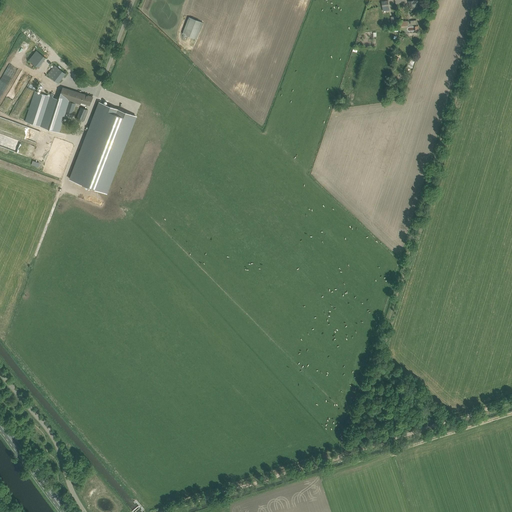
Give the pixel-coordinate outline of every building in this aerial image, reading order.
[(218,0),(209,27),(220,31),(229,0),(218,0)] [(419,8),(422,7),(421,0),(418,1),(417,0),(415,0),(409,1),(410,10),(419,8)] [(197,39),(203,22),(189,17),(183,34),(197,39)] [(210,43),(214,34),(209,32),(205,41),(210,43)] [(63,73),(69,67),(59,58),(38,36),(26,48),(47,69),(54,63),(63,73)] [(11,102),(28,73),(23,70),(6,100),(11,102)] [(29,100),(39,79),(34,77),(30,87),(29,86),(24,97),(29,100)] [(25,121),(54,131),(59,132),(69,100),(81,104),(81,102),(90,105),(93,97),(62,87),(59,99),(35,92),(25,121)] [(20,99),(15,113),(14,116),(20,118),(26,101),(20,99)] [(69,101),(66,111),(72,113),(76,103),(69,101)] [(106,193),(136,116),(100,102),(70,179),(106,193)] [(81,107),(77,119),(83,121),(88,110),(81,107)]
